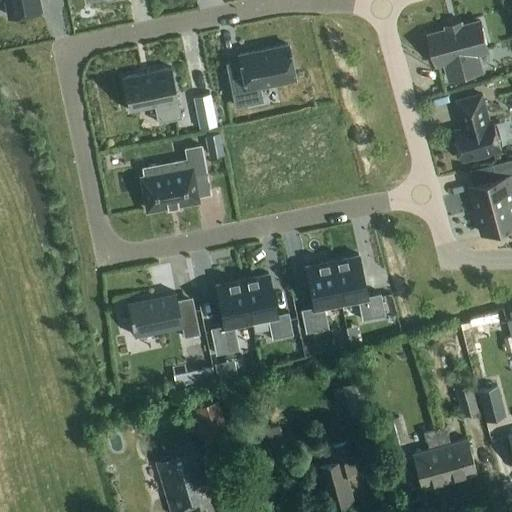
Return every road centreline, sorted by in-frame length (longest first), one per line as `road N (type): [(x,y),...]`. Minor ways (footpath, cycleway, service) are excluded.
road 1 (residential): [(427,190),(132,258),(111,251),(100,233),(63,50),(278,3),(380,0)]
road 2 (residential): [(427,190),(380,0)]
road 3 (residential): [(511,257),(444,254),(427,190)]
